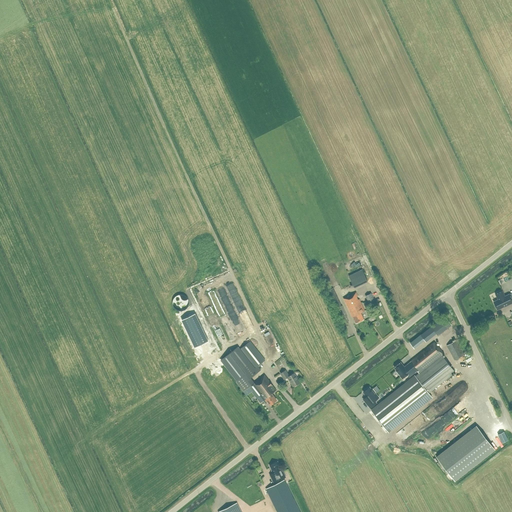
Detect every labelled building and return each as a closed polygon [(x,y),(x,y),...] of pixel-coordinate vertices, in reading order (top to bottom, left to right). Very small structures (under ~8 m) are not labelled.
[(349,262),(344,265),(347,272),(352,270),(349,262)] [(362,269),(348,276),(354,288),(368,281),(362,269)] [(452,281),(457,277),(453,271),(448,275),(452,281)] [(227,286),(244,327),(249,325),(232,284),(227,286)] [(341,305),(333,288),(327,290),(335,308),(334,309),(341,326),(348,322),(346,317),(347,316),(342,305),(341,305)] [(493,301),(497,309),(504,306),(511,302),(511,299),(509,294),(504,296),(502,290),(495,293),(498,299),(493,301)] [(364,319),(361,312),(365,311),(356,292),(343,298),(352,316),(355,323),(364,319)] [(371,306),(377,304),(371,293),(365,295),(371,306)] [(205,294),(198,296),(201,305),(207,303),(205,294)] [(194,347),(208,341),(195,314),(182,320),(194,347)] [(444,316),(421,335),(424,339),(425,341),(435,333),(437,335),(451,324),(444,316)] [(410,343),(414,348),(424,339),(421,335),(410,343)] [(455,360),(464,355),(467,353),(459,339),(456,340),(447,345),(455,360)] [(259,352),(250,341),(240,349),(238,346),(221,360),(237,381),(236,381),(240,387),(251,378),(251,377),(258,372),(260,370),(257,365),(265,359),(262,356),(267,353),(263,349),(259,352)] [(443,354),(434,342),(406,364),(413,373),(414,374),(417,371),(419,373),(415,376),(415,375),(371,410),(388,431),(431,396),(428,393),(455,372),(441,355),(443,354)] [(403,366),(400,362),(398,364),(397,364),(395,365),(395,366),(394,367),(396,370),(402,379),(407,375),(409,377),(413,373),(406,364),(403,366)] [(300,382),(294,372),(289,376),(285,370),(280,373),(284,379),(287,377),(291,383),(292,383),(293,386),(300,382)] [(251,378),(240,387),(246,395),(252,391),(260,402),(265,398),(267,402),(268,401),(270,404),(276,400),(271,393),(276,390),(264,375),(255,382),(251,378)] [(371,390),(369,387),(368,388),(367,388),(365,390),(365,391),(363,392),(367,396),(366,397),(368,399),(365,401),(370,408),(375,403),(374,401),(379,397),(375,393),(376,392),(373,389),(371,390)] [(459,405),(448,412),(452,418),(463,410),(459,405)] [(466,413),(458,417),(462,423),(469,419),(466,413)] [(476,425),(436,456),(455,480),(495,449),(476,425)] [(504,431),(497,434),(502,443),(508,440),(504,431)] [(492,440),(497,448),(502,445),(497,437),(492,440)] [(273,473),(270,474),(273,482),(278,479),(279,481),(286,477),(283,471),(282,471),(278,461),(270,465),(273,473)] [(277,511),(300,511),(284,479),(266,489),(277,511)] [(241,511),(237,503),(218,511),(241,511)]
